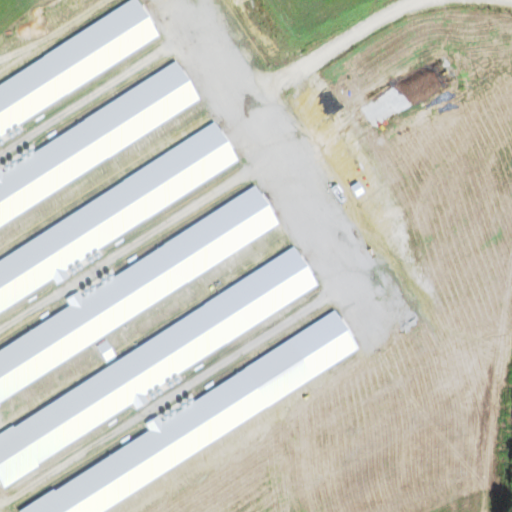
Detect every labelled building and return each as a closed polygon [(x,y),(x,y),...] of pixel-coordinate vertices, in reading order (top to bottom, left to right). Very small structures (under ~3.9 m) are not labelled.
[(203,239),(417,108),(403,85),(189,216),(203,239)] [(0,161),(65,122),(50,98),(0,128),(0,161)] [(281,283),(271,269),(239,291),(249,305),(281,283)] [(0,401),(177,295),(162,270),(0,367),(0,401)] [(0,511),(17,511),(232,380),(217,356),(0,489),(0,511)]
